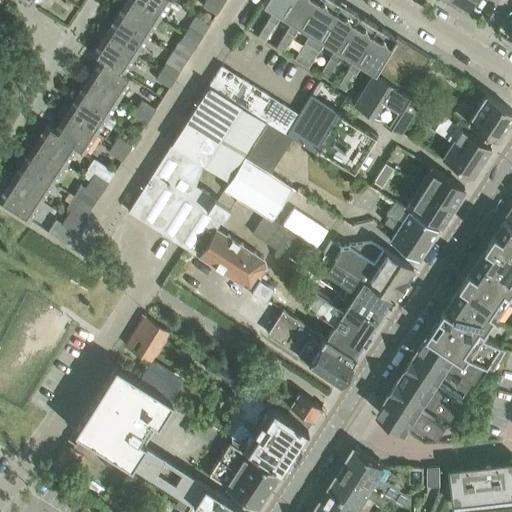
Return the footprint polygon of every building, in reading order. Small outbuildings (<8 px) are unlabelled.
[(121,0),(123,1),(114,15),(146,35),(157,17),(131,0),(121,0)] [(131,0),(157,17),(168,0),(131,0)] [(204,0),(202,4),(216,13),(221,5),(212,0),(204,0)] [(268,18),(257,35),(264,39),(281,12),(288,0),(261,0),(262,0),(274,7),(267,18),(268,18)] [(293,19),(275,46),(282,51),(299,23),(313,0),(288,0),(281,12),(293,19)] [(311,30),(294,58),(301,62),(339,1),(338,0),(337,0),(313,0),(299,23),(311,30)] [(449,0),(448,2),(461,10),(464,5),(469,8),(474,0),(449,0)] [(339,1),(301,62),(308,66),(324,38),(336,46),(357,12),(344,4),(339,1)] [(336,46),(319,73),(326,77),(342,50),(354,57),(375,23),(362,15),(357,12),(336,46)] [(103,25),(99,31),(134,53),(146,35),(114,15),(106,27),(103,25)] [(354,57),(337,85),(344,89),(361,61),(374,69),(394,35),(381,27),(376,24),(375,23),(354,57)] [(189,24),(183,33),(197,42),(203,33),(189,24)] [(100,37),(91,51),(99,57),(99,56),(123,71),(123,70),(134,53),(99,31),(96,35),(100,37)] [(183,33),(177,43),(191,52),(197,42),(183,33)] [(374,69),(396,84),(407,91),(417,75),(430,56),(412,45),(396,34),(374,69)] [(87,67),(84,72),(119,94),(131,75),(123,70),(123,71),(99,56),(99,57),(90,69),(87,67)] [(165,60),(159,70),(174,79),(180,69),(165,60)] [(214,74),(235,87),(241,76),(221,64),(214,74)] [(357,96),(354,101),(399,131),(413,108),(419,98),(407,91),(396,84),(374,69),(357,96)] [(155,76),(169,85),(174,79),(159,70),(155,76)] [(119,94),(84,72),(81,78),(84,80),(76,92),(107,112),(119,94)] [(214,74),(207,85),(228,98),(235,87),(214,74)] [(241,76),(235,87),(228,98),(237,104),(251,82),(241,76)] [(260,88),(251,82),(237,104),(239,105),(247,109),(260,88)] [(207,85),(170,143),(201,164),(203,159),(224,128),(239,105),(237,104),(228,98),(207,85)] [(270,94),(260,88),(247,109),(256,115),(270,94)] [(107,112),(76,92),(67,106),(64,104),(61,108),(96,130),(107,112)] [(511,112),(511,108),(510,108),(485,92),(476,107),(463,98),(455,110),(496,137),(511,112)] [(286,132),(291,135),(353,173),(353,172),(377,133),(311,93),(299,112),(298,112),(286,132)] [(298,112),(270,94),(256,115),(266,121),(267,120),(286,132),(298,112)] [(430,105),(419,98),(413,108),(424,115),(430,105)] [(141,99),(136,106),(150,115),(155,108),(141,99)] [(239,105),(224,128),(250,145),(266,121),(256,115),(247,109),(239,105)] [(145,122),(150,115),(136,106),(131,113),(145,122)] [(53,128),(52,129),(76,145),(83,150),(96,130),(61,108),(57,114),(60,116),(53,128)] [(452,140),(442,157),(471,175),(490,145),(459,125),(456,121),(443,113),(433,127),(452,140)] [(291,135),(286,132),(267,120),(266,121),(250,145),(244,154),(268,170),(291,135)] [(39,124),(32,135),(36,137),(33,141),(65,162),(76,145),(52,129),(53,128),(45,123),(42,126),(39,124)] [(117,135),(112,143),(126,152),(131,145),(117,135)] [(65,162),(33,141),(21,160),(53,181),(65,162)] [(122,159),(126,152),(112,143),(108,150),(122,159)] [(170,143),(128,209),(198,254),(216,226),(229,205),(194,183),(201,164),(170,143)] [(227,180),(222,189),(263,214),(271,219),(291,186),(267,171),(268,170),(244,154),(227,180)] [(83,174),(90,179),(103,187),(114,171),(94,157),(83,174)] [(53,181),(21,160),(12,173),(9,171),(5,176),(41,199),(53,181)] [(393,167),(385,161),(373,180),(381,186),(393,167)] [(431,164),(430,165),(418,183),(452,205),(464,186),(431,164)] [(41,199),(5,176),(2,181),(5,183),(0,191),(0,199),(28,218),(41,199)] [(80,183),(74,194),(91,206),(103,187),(90,179),(85,187),(80,183)] [(452,205),(418,183),(406,202),(440,223),(452,205)] [(79,224),(91,206),(74,194),(66,206),(70,208),(65,215),(79,224)] [(418,257),(438,227),(394,199),(386,212),(388,213),(383,221),(396,229),(390,239),(418,257)] [(263,214),(252,231),(277,247),(285,233),(297,240),(299,236),(271,219),(263,214)] [(47,230),(53,234),(67,243),(79,224),(65,215),(61,222),(55,218),(47,230)] [(511,218),(507,215),(493,236),(511,249),(511,218)] [(216,226),(198,254),(264,297),(272,284),(264,279),(267,274),(261,270),(266,262),(264,256),(216,226)] [(277,247),(274,251),(281,265),(297,240),(285,233),(277,247)] [(511,249),(493,236),(480,255),(511,276),(511,249)] [(330,238),(322,251),(333,258),(393,296),(413,266),(383,246),(374,240),(340,245),(330,238)] [(505,300),(511,289),(511,276),(480,255),(467,274),(505,300)] [(333,258),(325,271),(345,284),(340,291),(350,297),(379,317),(393,296),(333,258)] [(467,274),(454,293),(493,318),(505,300),(467,274)] [(314,286),(304,301),(320,311),(318,313),(333,323),(325,334),(355,353),(379,317),(350,297),(340,291),(335,300),(314,286)] [(454,293),(442,312),(480,337),(493,318),(454,293)] [(283,308),(267,332),(339,378),(341,374),(345,373),(349,368),(348,363),(355,353),(325,334),(323,333),(322,334),(283,308)] [(154,359),(173,328),(146,311),(127,342),(154,359)] [(457,353),(484,364),(490,367),(494,369),(506,348),(505,348),(501,347),(501,346),(480,337),(442,312),(427,334),(457,353)] [(427,334),(416,352),(443,370),(448,362),(475,379),(484,364),(457,353),(427,334)] [(416,352),(403,372),(457,406),(463,397),(438,380),(444,370),(443,370),(416,352)] [(87,405),(73,428),(96,444),(191,505),(201,511),(251,511),(248,509),(233,500),(215,489),(143,441),(143,440),(134,434),(146,416),(156,422),(171,398),(114,363),(87,405)] [(222,367),(218,373),(234,383),(238,377),(222,367)] [(403,372),(390,391),(419,410),(420,408),(425,400),(451,416),(457,406),(403,372)] [(462,377),(458,382),(468,389),(472,383),(462,377)] [(458,382),(455,388),(465,394),(468,389),(458,382)] [(281,466),(307,426),(248,388),(239,402),(221,429),(233,436),(272,461),(281,466)] [(299,391),(290,405),(312,419),(321,405),(299,391)] [(390,391),(380,408),(381,414),(406,430),(413,419),(438,436),(444,426),(445,425),(420,408),(419,410),(390,391)] [(252,503),(256,505),(278,471),(269,465),(272,461),(233,436),(230,441),(229,440),(208,473),(225,484),(224,485),(252,503)] [(65,441),(50,464),(64,473),(73,460),(79,463),(85,454),(65,441)] [(356,445),(343,466),(392,497),(389,502),(411,506),(411,497),(400,490),(401,488),(379,474),(385,464),(356,445)] [(511,458),(450,466),(454,506),(455,506),(455,502),(511,495),(511,458)] [(440,485),(439,465),(427,466),(427,485),(440,485)] [(343,466),(330,485),(360,504),(364,498),(384,510),(389,502),(392,497),(343,466)] [(330,485),(317,505),(327,511),(354,511),(360,504),(330,485)] [(96,511),(116,511),(113,510),(102,503),(96,511)]
